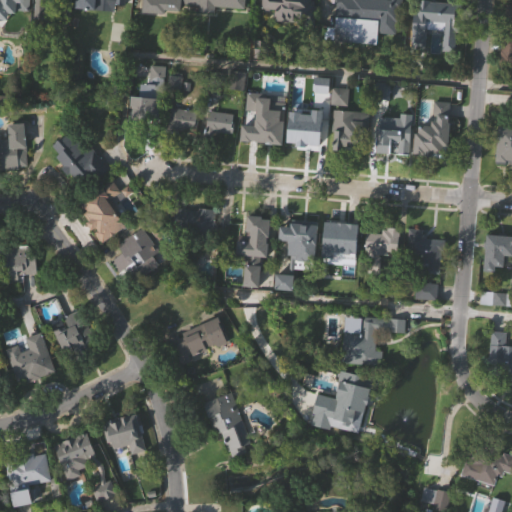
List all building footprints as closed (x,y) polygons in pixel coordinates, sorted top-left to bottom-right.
[(26,0),(26,10),(6,11),(6,18),(0,18),(0,0),(26,0)] [(124,0),(124,4),(114,3),(114,0),(102,0),(102,9),(73,6),(73,0),(124,0)] [(242,0),(242,7),(214,6),(213,12),(198,11),(199,4),(180,3),(179,10),(163,9),(163,13),(140,12),(140,0),(242,0)] [(314,0),(314,5),(316,5),(314,27),(300,25),(300,21),(274,18),(275,9),(261,7),(261,0),(314,0)] [(402,0),(402,7),(400,7),(398,23),(396,23),(395,34),(377,32),(376,43),(325,38),(326,26),(334,27),(335,4),(333,4),(328,0),(402,0)] [(461,3),(459,32),(455,31),(454,51),(441,50),(443,30),(426,29),(425,46),(423,46),(423,48),(413,47),(413,45),(411,45),(412,30),(414,30),(416,26),(417,22),(412,22),(413,12),(416,13),(416,0),(430,0),(430,1),(461,3)] [(64,29),(65,3),(46,2),(45,9),(39,9),(38,28),(64,29)] [(511,67),(509,67),(507,80),(499,79),(500,66),(499,66),(502,31),(511,31),(511,29),(510,29),(510,25),(502,24),(503,12),(505,12),(506,4),(511,4),(511,67)] [(78,38),(106,39),(106,30),(125,30),(126,6),(113,6),(113,8),(80,7),(78,38)] [(248,17),(168,12),(167,26),(161,26),(162,9),(146,8),(145,30),(148,30),(147,42),(167,43),(167,40),(183,41),(184,33),(202,35),(202,41),(217,42),(218,36),(247,38),(248,17)] [(265,22),(264,39),(277,40),(277,50),(298,52),(298,46),(317,48),(318,30),(314,30),(314,20),(281,18),(281,23),(265,22)] [(335,71),(379,73),(380,63),(401,64),(403,29),(338,25),(335,71)] [(429,58),(445,59),(444,80),(458,81),(460,32),(417,30),(414,77),(428,78),(429,58)] [(223,73),(218,98),(205,96),(209,70),(223,73)] [(511,91),(511,71),(511,72),(511,70),(503,70),(504,91),(511,91)] [(158,97),(156,122),(127,119),(128,106),(126,106),(127,102),(128,102),(129,94),(158,97)] [(168,95),(152,95),(152,111),(168,112),(168,95)] [(197,118),(195,131),(176,129),(175,133),(164,132),(165,119),(168,120),(170,107),(196,111),(195,117),(197,118)] [(369,112),(368,132),(363,132),(361,149),(344,147),(343,151),(333,150),(335,132),(331,132),(333,109),(369,112)] [(233,123),(232,133),(217,131),(217,135),(204,134),(204,132),(202,132),(203,128),(205,129),(207,110),(232,113),(231,123),(233,123)] [(434,126),(434,129),(428,128),(428,132),(436,133),(435,135),(451,136),(450,155),(442,155),(442,158),(428,157),(428,154),(415,153),(416,134),(418,134),(419,127),(416,127),(417,112),(435,113),(434,126)] [(282,116),(280,145),(257,143),(258,138),(245,137),(246,120),(263,121),(264,113),(282,114),(282,116)] [(322,117),(321,133),(323,133),(322,148),(309,148),(309,144),(303,144),(303,147),(290,147),(289,137),(291,137),(291,124),(300,125),(301,117),(322,117)] [(409,132),(408,153),(397,153),(397,155),(383,154),(384,151),(375,151),(376,132),(384,133),(384,122),(400,123),(399,131),(409,132)] [(22,123),(23,135),(25,135),(26,165),(17,166),(18,169),(0,169),(0,138),(6,138),(6,123),(22,123)] [(162,149),(163,127),(134,126),(133,148),(162,149)] [(511,128),(511,164),(502,163),(502,160),(492,159),(494,141),(506,142),(508,128),(511,128)] [(67,131),(79,145),(84,141),(97,156),(98,155),(110,168),(84,191),(68,173),(66,175),(60,168),(62,166),(54,157),(58,153),(51,145),(67,131)] [(451,176),(452,147),(450,147),(450,137),(435,137),(434,155),(418,155),(417,184),(444,185),(444,176),(451,176)] [(170,159),(200,160),(201,139),(171,138),(170,159)] [(334,179),(358,180),(359,161),(371,162),(372,141),(336,139),(334,179)] [(412,184),(414,144),(403,143),(403,147),(380,146),(378,182),(392,183),(393,170),(401,170),(400,183),(412,184)] [(236,145),(209,145),(208,164),(236,164),(236,145)] [(293,175),(313,176),(313,178),(325,179),(326,150),(304,149),(303,154),(294,154),(293,175)] [(0,163),(0,199),(30,197),(28,152),(9,154),(9,163),(0,163)] [(511,156),(500,156),(498,191),(511,191),(511,156)] [(56,174),(63,183),(58,187),(84,219),(111,197),(91,173),(83,180),(69,163),(56,174)] [(125,226),(100,243),(85,222),(89,219),(77,203),(110,178),(121,192),(111,199),(126,220),(125,226)] [(183,209),(196,210),(196,207),(213,209),(212,212),(215,212),(214,222),(220,230),(204,242),(197,233),(175,231),(176,223),(167,223),(168,207),(184,208),(183,209)] [(104,272),(131,253),(114,229),(124,221),(115,209),(82,232),(94,248),(89,252),(96,262),(97,261),(104,272)] [(252,228),(273,228),(272,241),(269,241),(267,257),(240,257),(240,252),(236,252),(238,232),(232,231),(233,212),(250,214),(249,227),(252,228)] [(317,218),(316,247),(280,245),(282,221),(283,221),(284,219),(294,219),(294,223),(299,223),(299,221),(301,221),(301,217),(317,218)] [(359,224),(357,247),(342,246),(342,254),(334,253),(334,259),(321,259),(324,221),(359,224)] [(158,264),(137,280),(131,271),(127,273),(124,269),(118,273),(110,261),(121,253),(116,246),(141,227),(158,251),(152,256),(158,264)] [(398,228),(397,252),(386,251),(386,255),(367,254),(368,250),(365,250),(366,233),(381,233),(381,229),(387,229),(387,227),(398,228)] [(445,240),(443,252),(441,252),(439,274),(418,272),(418,262),(405,261),(408,228),(422,229),(422,234),(426,237),(426,238),(445,240)] [(511,235),(511,261),(503,260),(502,267),(495,266),(494,272),(482,271),(485,234),(511,235)] [(218,262),(219,239),(171,237),(170,260),(218,262)] [(0,243),(5,243),(5,249),(10,248),(10,246),(25,245),(26,250),(30,249),(30,256),(34,255),(35,273),(15,275),(15,278),(8,279),(7,276),(5,276),(5,266),(2,266),(1,259),(0,259),(0,243)] [(262,316),(264,286),(270,287),(272,247),(250,245),(248,262),(251,262),(250,265),(240,264),(239,285),(248,286),(246,315),(262,316)] [(320,250),(293,249),(293,255),(282,255),(281,270),(291,270),(291,284),(298,284),(298,288),(319,288),(320,250)] [(361,252),(326,251),(325,287),(338,287),(338,282),(360,283),(361,252)] [(114,291),(125,305),(132,300),(140,311),(162,294),(155,286),(161,282),(143,258),(120,275),(125,282),(114,291)] [(369,258),(368,292),(382,293),(383,282),(403,283),(405,260),(369,258)] [(511,264),(488,264),(486,300),(498,301),(499,296),(507,296),(507,290),(511,290),(511,264)] [(38,275),(8,276),(9,305),(39,304),(38,275)] [(436,299),(414,298),(416,282),(437,283),(436,299)] [(480,291),(510,292),(511,293),(510,306),(479,304),(480,291)] [(295,304),(278,303),(277,319),(295,319),(295,304)] [(418,329),(440,329),(440,313),(418,312),(418,329)] [(68,315),(78,334),(81,332),(84,338),(81,340),(83,346),(79,348),(77,345),(62,352),(52,331),(57,329),(58,330),(63,327),(64,329),(67,328),(62,317),(68,315)] [(217,322),(226,343),(218,346),(212,344),(204,348),(205,351),(192,357),(190,353),(187,355),(190,361),(178,366),(166,339),(177,334),(179,339),(196,331),(194,327),(217,316),(219,321),(217,322)] [(360,317),(405,319),(404,333),(376,330),(375,351),(382,351),(381,365),(341,362),(343,331),(359,332),(360,317)] [(510,335),(511,323),(495,322),(495,334),(510,335)] [(511,352),(511,387),(510,387),(511,377),(487,375),(491,331),(506,332),(504,352),(511,352)] [(40,332),(57,377),(47,381),(45,376),(24,384),(23,380),(17,382),(5,349),(17,345),(20,353),(28,349),(24,338),(40,332)] [(408,349),(347,345),(344,392),(384,394),(385,380),(377,380),(379,361),(407,362),(408,349)] [(230,370),(221,347),(168,368),(180,396),(194,390),(192,386),(230,370)] [(28,367),(32,379),(23,382),(21,374),(9,378),(21,415),(47,406),(44,398),(56,394),(45,361),(28,367)] [(509,362),(493,361),(491,392),(511,393),(511,401),(511,413),(511,375),(508,375),(509,362)] [(246,431),(251,443),(244,446),(246,452),(232,457),(230,451),(228,451),(221,432),(214,435),(202,404),(231,392),(246,431)] [(363,462),(375,407),(344,400),(338,427),(320,423),(313,455),(333,459),(333,456),(363,462)] [(135,415),(139,431),(136,432),(136,434),(140,433),(145,451),(131,454),(128,445),(112,449),(111,442),(106,443),(101,424),(106,423),(105,421),(114,419),(114,421),(119,420),(118,418),(135,415)] [(224,460),(232,486),(254,479),(236,422),(207,431),(216,463),(224,460)] [(83,460),(89,473),(100,468),(104,479),(109,477),(115,493),(113,494),(114,495),(96,501),(91,489),(94,487),(93,483),(90,484),(87,476),(72,483),(70,479),(66,481),(52,446),(85,433),(94,455),(83,460)] [(108,451),(115,478),(131,474),(134,483),(148,479),(139,443),(108,451)] [(498,449),(497,454),(502,456),(503,453),(511,455),(511,472),(505,471),(503,478),(496,476),(494,485),(461,475),(466,458),(463,457),(465,450),(469,451),(469,449),(475,450),(476,447),(483,449),(485,445),(498,449)] [(32,453),(33,456),(45,454),(50,480),(26,485),(27,490),(33,489),(36,503),(12,508),(8,493),(10,493),(8,483),(5,484),(3,475),(7,474),(4,462),(12,460),(11,458),(32,453)] [(98,484),(90,462),(56,474),(69,507),(90,500),(86,489),(98,484)] [(463,504),(486,511),(499,511),(504,499),(511,501),(511,485),(492,479),(488,489),(470,483),(463,504)] [(151,488),(150,481),(134,483),(136,497),(145,496),(144,489),(151,488)] [(11,511),(42,511),(54,510),(50,484),(8,491),(11,511)] [(430,489),(449,492),(444,511),(432,509),(433,504),(420,500),(424,487),(430,489)]
